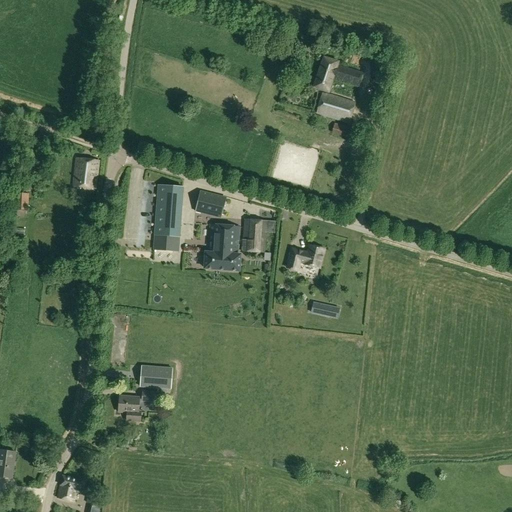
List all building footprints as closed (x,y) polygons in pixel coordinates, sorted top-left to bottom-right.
[(339,66),(340,63),(323,58),(314,88),(329,93),(333,80),(359,88),(364,74),(339,66)] [(296,85),(306,81),(302,71),(292,75),(296,85)] [(349,123),(355,104),(323,94),(317,114),(349,123)] [(335,125),(332,134),(346,138),(349,128),(335,125)] [(100,163),(77,160),(74,188),(97,191),(100,163)] [(221,218),(225,198),(200,192),(196,211),(200,212),(202,207),(217,211),(216,216),(221,218)] [(28,211),(29,194),(16,194),(15,211),(17,211),(16,217),(25,218),(26,211),(28,211)] [(158,215),(156,235),(180,237),(181,217),(158,215)] [(243,252),(265,253),(267,233),(275,233),(276,222),(245,220),(243,252)] [(205,271),(240,273),(241,257),(238,257),(240,229),(211,227),(209,255),(206,255),(205,271)] [(156,235),(155,250),(179,252),(180,237),(156,235)] [(320,270),(326,249),(308,244),(306,251),(291,247),(286,268),(299,272),(301,264),(320,270)] [(172,368),(141,366),(141,372),(140,387),(167,389),(171,389),(172,368)] [(158,399),(159,393),(143,391),(142,398),(142,401),(158,403),(158,399)] [(139,412),(140,398),(120,396),(118,412),(128,413),(127,420),(141,421),(142,412),(139,412)] [(16,452),(0,449),(0,476),(12,478),(16,452)] [(80,493),(83,480),(63,475),(57,497),(74,501),(76,493),(80,493)] [(88,496),(86,503),(89,504),(87,511),(99,511),(101,506),(99,505),(100,499),(88,496)]
